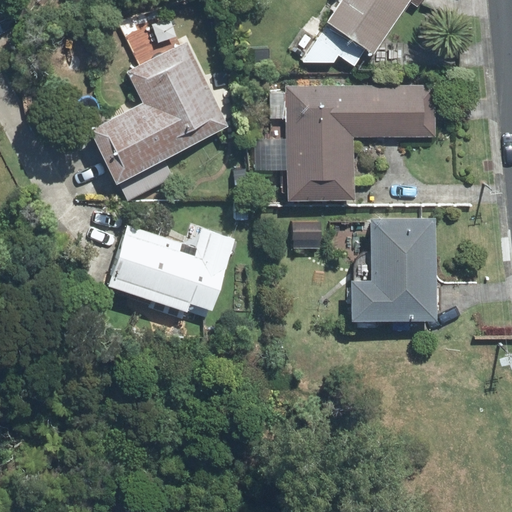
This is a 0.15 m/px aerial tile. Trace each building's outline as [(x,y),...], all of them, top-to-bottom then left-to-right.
[(340,0),(315,38),(355,65),(397,0),(340,0)] [(142,105),(82,133),(106,183),(219,130),(180,48),(127,72),(142,105)] [(426,91),(284,90),(283,201),(345,202),(346,133),(426,134),(426,91)] [(318,221),(285,221),(286,249),(318,249),(318,221)] [(423,323),(424,223),(365,223),(365,286),(354,286),(354,323),(423,323)] [(192,255),(121,231),(101,289),(203,323),(229,245),(199,235),(192,255)]
